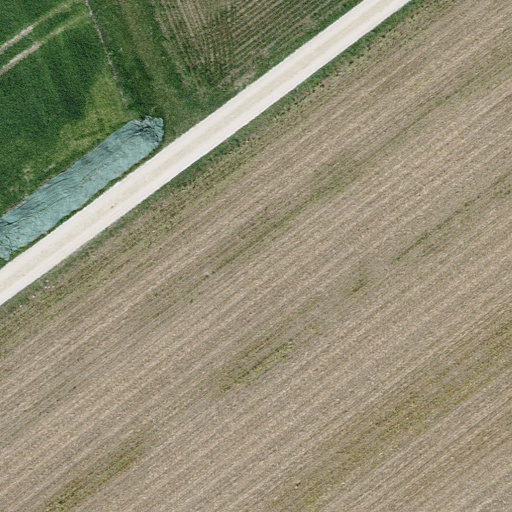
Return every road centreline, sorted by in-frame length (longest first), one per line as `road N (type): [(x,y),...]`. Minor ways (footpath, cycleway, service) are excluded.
road 1 (unclassified): [(382,0),(0,283)]
road 2 (track): [(178,149),(122,0)]
